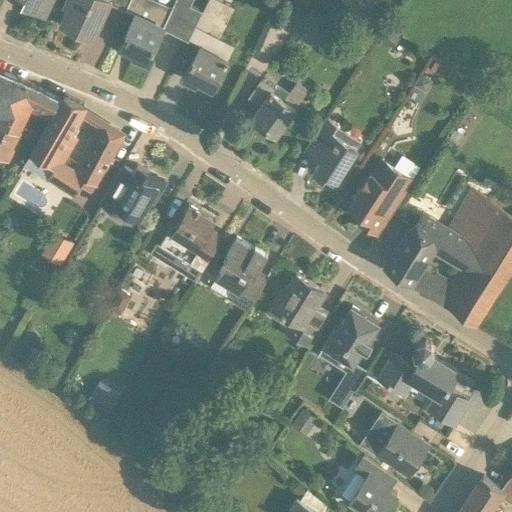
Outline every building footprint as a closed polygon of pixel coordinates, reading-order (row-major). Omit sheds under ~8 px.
[(22,0),(22,2),(44,13),(50,0),(22,0)] [(92,35),(108,0),(68,0),(67,4),(71,5),(63,22),(92,35)] [(131,0),(127,11),(135,14),(121,44),(136,51),(135,54),(148,60),(170,14),(172,8),(154,0),(131,0)] [(219,0),(208,0),(207,3),(188,39),(200,45),(183,77),(197,84),(198,81),(213,88),(235,46),(209,32),(224,2),(219,0)] [(382,0),(348,0),(371,16),(382,0)] [(399,37),(386,27),(379,36),(392,46),(399,37)] [(27,108),(50,120),(63,98),(18,77),(0,69),(0,115),(0,158),(8,162),(22,133),(17,131),(27,108)] [(432,81),(421,74),(414,85),(426,92),(432,81)] [(284,99),(260,82),(250,96),(261,104),(252,116),(276,134),(309,89),(297,81),(284,99)] [(63,98),(50,120),(26,162),(74,194),(86,177),(96,184),(123,135),(103,122),(78,170),(64,161),(77,138),(67,133),(84,104),(65,94),(63,98)] [(326,118),(304,150),(315,157),(317,155),(321,157),(313,169),(322,175),(321,178),(333,186),(357,148),(332,132),(337,125),(326,118)] [(371,172),(349,206),(363,215),(364,215),(365,219),(368,222),(373,221),(376,217),(385,223),(414,179),(394,166),(394,167),(382,159),(372,173),(371,172)] [(153,204),(162,188),(145,178),(149,171),(137,164),(133,171),(123,165),(101,201),(125,215),(128,210),(140,218),(149,202),(153,204)] [(414,226),(411,224),(385,264),(428,291),(441,300),(476,322),(511,266),(511,212),(488,197),(463,236),(423,212),(414,226)] [(189,261),(201,268),(206,261),(213,250),(220,239),(208,232),(216,221),(189,204),(175,225),(171,223),(159,243),(189,262),(189,261)] [(74,243),(54,231),(41,254),(61,265),(74,243)] [(231,299),(248,309),(268,278),(256,271),(268,252),(255,245),(254,247),(237,237),(224,257),(227,259),(217,276),(237,289),(231,299)] [(219,254),(213,250),(206,261),(212,265),(219,254)] [(67,280),(78,261),(70,256),(59,275),(67,280)] [(271,303),(295,318),(287,331),(307,343),(328,310),(316,303),(326,289),(297,271),(286,288),(282,286),(271,303)] [(110,308),(120,314),(131,295),(121,289),(110,308)] [(378,322),(352,305),(337,329),(335,328),(320,352),(334,361),(339,353),(353,362),(362,347),(367,350),(373,340),(369,337),(378,322)] [(433,411),(454,424),(469,399),(449,387),(459,370),(431,353),(433,350),(432,344),(426,340),(419,342),(415,348),(417,354),(420,356),(414,365),(394,353),(379,377),(400,390),(407,378),(434,395),(427,406),(433,410),(433,411)] [(218,354),(202,344),(193,358),(209,368),(218,354)] [(347,368),(328,398),(342,407),(361,377),(347,368)] [(121,392),(101,379),(89,398),(109,410),(121,392)] [(317,419),(304,409),(292,424),(306,434),(317,419)] [(397,422),(377,452),(410,474),(430,444),(397,422)] [(341,493),(364,509),(366,507),(372,511),(383,511),(397,492),(389,487),(396,476),(364,454),(354,469),(356,471),(341,493)] [(511,471),(502,487),(505,489),(511,493),(511,471)] [(483,475),(462,508),(467,511),(490,511),(500,496),(505,489),(502,487),(483,475)] [(511,493),(505,489),(500,496),(511,504),(511,493)] [(287,511),(321,511),(297,497),(287,511)]
